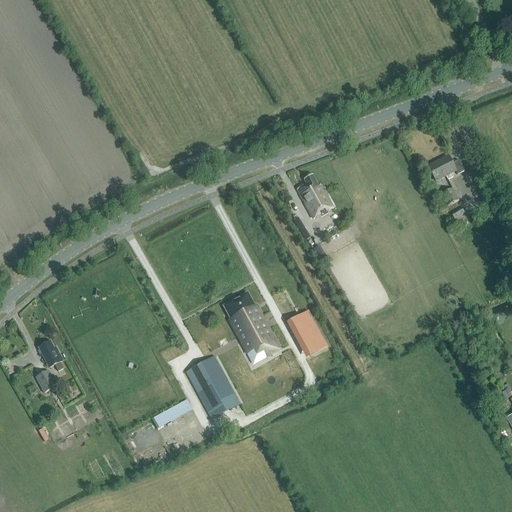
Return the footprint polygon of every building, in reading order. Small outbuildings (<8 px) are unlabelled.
[(448,157),(428,167),(436,182),(446,177),(448,180),(453,177),(451,174),(455,172),(457,176),(464,172),(458,161),(452,164),(448,157)] [(297,190),(313,220),(333,209),(321,185),(318,187),(313,176),(304,180),(306,185),(297,190)] [(453,190),(442,195),(448,206),(458,201),(453,190)] [(490,196),(485,198),(492,210),(496,207),(490,196)] [(465,214),(461,208),(451,214),(454,220),(465,214)] [(477,213),(474,209),(453,221),(456,225),(477,213)] [(326,258),(319,247),(313,251),(320,262),(326,258)] [(250,354),(253,358),(264,352),(268,350),(271,355),(271,356),(272,355),(271,354),(280,349),(269,328),(268,328),(266,330),(263,324),(265,323),(266,323),(256,306),(254,307),(247,295),(225,307),(231,320),(229,321),(238,338),(239,338),(238,338),(241,337),(244,342),(241,343),(242,345),(242,344),(244,343),(250,354)] [(50,344),(39,349),(49,369),(55,367),(58,373),(63,371),(60,364),(63,363),(56,349),(54,351),(50,344)] [(211,361),(215,358),(186,373),(186,374),(191,371),(200,388),(196,391),(212,420),(240,405),(227,381),(223,383),(211,361)] [(49,372),(36,379),(45,395),(57,388),(49,372)]
